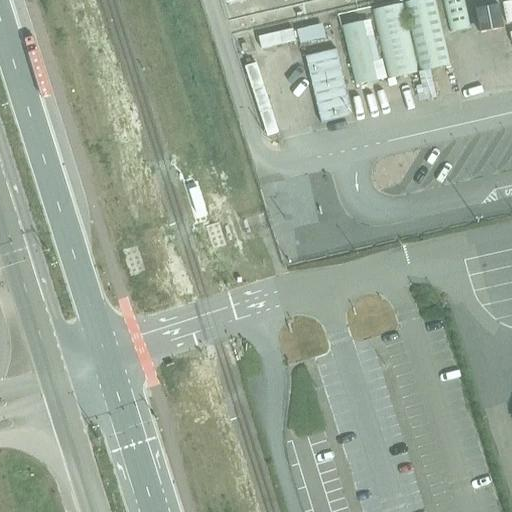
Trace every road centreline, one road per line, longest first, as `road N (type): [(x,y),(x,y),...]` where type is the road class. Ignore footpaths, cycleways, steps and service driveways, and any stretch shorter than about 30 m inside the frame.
road 1 (primary): [(106,362),(0,11)]
road 2 (primary): [(0,206),(55,385)]
road 3 (primary): [(153,511),(106,362)]
road 4 (primary): [(55,385),(95,511)]
